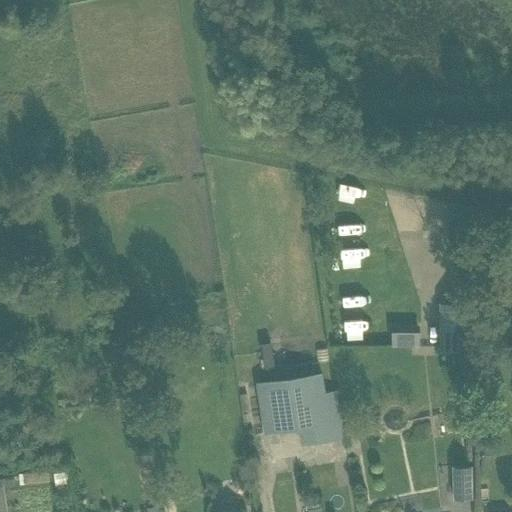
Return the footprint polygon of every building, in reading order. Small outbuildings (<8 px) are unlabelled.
[(468,345),(467,303),(439,303),(440,345),(468,345)] [(418,335),(402,335),(402,347),(418,347),(418,335)] [(271,342),(262,344),(266,367),(275,366),(271,342)] [(257,384),(264,434),(303,428),(304,438),(330,435),(321,374),(257,384)] [(249,415),(242,416),(243,423),(250,422),(249,415)] [(483,442),(483,450),(494,450),(495,442),(483,442)] [(452,498),(463,498),(462,465),(451,465),(452,498)] [(63,473),(53,474),(55,485),(64,484),(63,473)]
